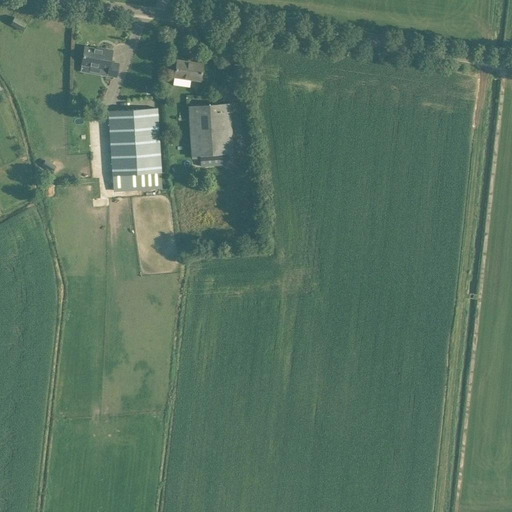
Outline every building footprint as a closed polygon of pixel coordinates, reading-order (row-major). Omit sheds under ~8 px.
[(10,25),(22,31),(26,24),(14,17),(10,25)] [(81,64),(107,69),(106,76),(116,78),(119,63),(110,62),(112,51),(96,48),(96,50),(84,47),(81,64)] [(177,60),(175,70),(174,77),(200,81),(203,64),(177,60)] [(191,156),(200,156),(200,167),(225,165),(224,154),(233,153),(229,103),(188,106),(191,156)] [(157,108),(108,111),(112,176),(161,173),(157,108)] [(45,160),(42,165),(52,172),(55,167),(45,160)] [(161,173),(112,176),(113,186),(113,190),(162,187),(161,173)]
